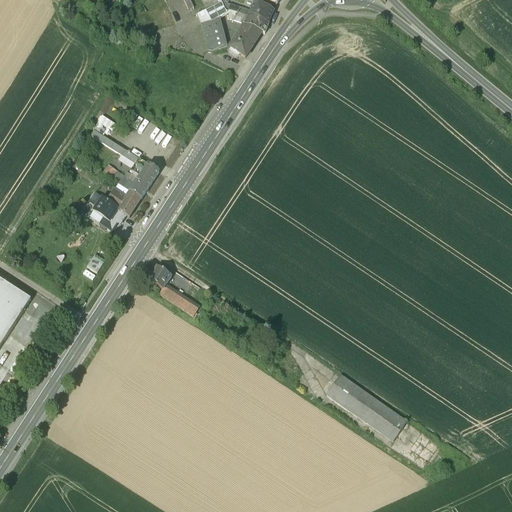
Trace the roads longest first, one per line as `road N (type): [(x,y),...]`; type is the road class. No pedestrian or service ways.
road 1 (primary): [(315,0),(286,28),(0,467)]
road 2 (primary): [(381,0),(511,111)]
